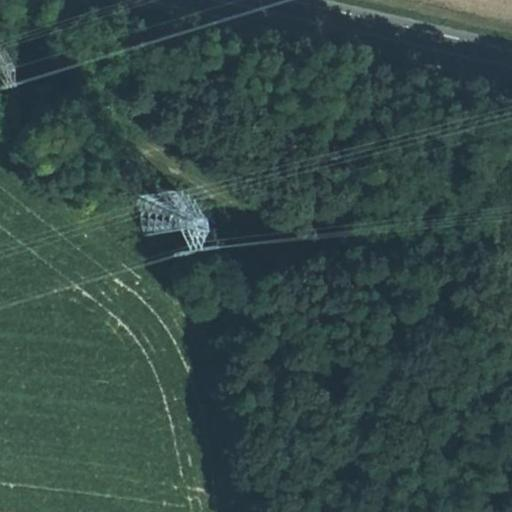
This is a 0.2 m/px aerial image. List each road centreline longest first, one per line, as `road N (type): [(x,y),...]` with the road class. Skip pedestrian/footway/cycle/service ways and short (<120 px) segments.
road 1 (track): [(511,413),(74,95),(0,30)]
road 2 (secondary): [(209,0),(511,68)]
